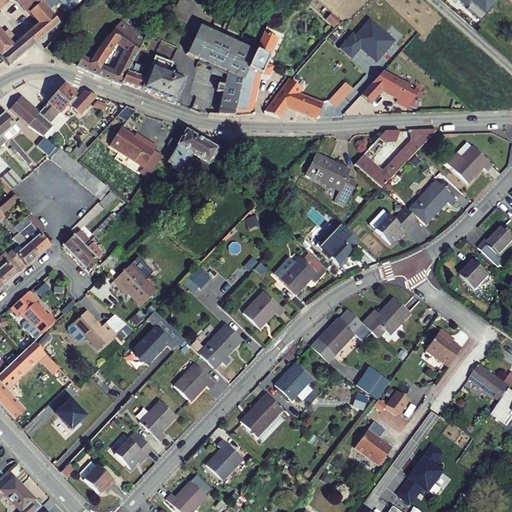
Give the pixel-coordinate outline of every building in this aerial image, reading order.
[(0,0),(0,3),(3,0),(18,0),(37,22),(25,33),(34,43),(58,22),(45,7),(40,1),(37,4),(33,0),(0,0)] [(139,0),(135,5),(146,10),(154,0),(139,0)] [(185,13),(190,0),(179,0),(175,9),(185,13)] [(480,18),(494,0),(463,0),(467,3),(466,6),(480,18)] [(339,19),(331,12),(326,18),(334,25),(339,19)] [(335,43),(349,55),(358,45),(374,59),(393,37),(367,14),(352,31),(349,28),(335,43)] [(103,37),(88,59),(78,54),(72,66),(119,84),(120,81),(126,69),(130,62),(144,36),(140,33),(137,38),(115,25),(113,26),(108,34),(103,37)] [(0,55),(8,65),(27,49),(18,39),(17,40),(8,29),(1,35),(0,33),(0,55)] [(194,56),(227,70),(243,77),(245,68),(253,50),(206,29),(194,56)] [(240,89),(235,107),(252,109),(261,73),(263,68),(270,70),(273,63),(266,60),(268,57),(269,58),(277,38),(261,31),(253,50),(245,68),(243,77),(240,87),(240,89)] [(57,59),(72,66),(78,54),(62,48),(57,59)] [(120,81),(174,101),(183,76),(170,70),(173,61),(155,53),(145,77),(140,75),(143,66),(134,63),(131,71),(126,69),(120,81)] [(243,77),(227,70),(224,82),(240,89),(240,87),(243,77)] [(380,70),(358,94),(367,102),(379,89),(395,96),(394,100),(406,106),(415,88),(380,70)] [(290,78),(266,109),(275,114),(284,103),(313,113),(317,101),(293,91),(298,84),(290,78)] [(215,112),(234,113),(235,107),(240,89),(224,82),(217,79),(214,87),(222,90),(215,112)] [(23,123),(36,132),(39,135),(50,125),(47,122),(58,112),(63,107),(69,101),(59,90),(33,115),(23,123)] [(69,101),(63,107),(75,119),(98,97),(84,92),(72,104),(69,101)] [(15,96),(3,108),(23,123),(33,115),(15,96)] [(122,105),(111,116),(120,119),(131,108),(122,105)] [(12,127),(0,113),(0,137),(0,138),(4,135),(12,127)] [(382,183),(435,125),(383,127),(354,158),(382,183)] [(116,127),(106,146),(141,165),(153,144),(137,135),(136,138),(130,135),(116,127)] [(206,161),(215,147),(184,128),(166,159),(178,166),(180,163),(184,156),(188,159),(196,164),(199,165),(201,165),(204,163),(206,161)] [(29,142),(44,152),(52,144),(39,135),(36,132),(29,142)] [(21,160),(24,157),(4,135),(0,138),(5,143),(10,149),(21,160)] [(79,150),(83,146),(79,141),(75,145),(70,142),(61,151),(64,153),(70,157),(71,159),(79,150)] [(443,159),(465,179),(472,172),(470,171),(478,162),(484,167),(490,160),(469,142),(460,152),(454,147),(443,159)] [(7,152),(10,149),(5,143),(1,147),(7,152)] [(96,194),(104,183),(98,178),(71,159),(70,157),(64,153),(61,151),(52,144),(44,152),(45,154),(44,155),(96,194)] [(305,172),(340,186),(336,196),(346,201),(357,176),(346,171),(349,165),(313,150),(305,172)] [(180,163),(184,165),(188,159),(184,156),(180,163)] [(250,199),(255,203),(278,178),(279,177),(252,157),(247,163),(269,181),(254,197),(253,196),(250,199)] [(6,168),(0,172),(0,183),(4,188),(15,178),(6,168)] [(434,177),(407,206),(416,215),(423,221),(437,207),(435,206),(443,198),(448,203),(454,196),(434,177)] [(8,193),(0,199),(0,209),(13,198),(8,193)] [(104,199),(99,193),(87,204),(93,210),(104,199)] [(371,228),(387,242),(394,235),(396,236),(416,215),(407,206),(403,202),(391,215),(387,211),(371,228)] [(11,222),(8,225),(34,254),(45,243),(35,232),(40,228),(26,213),(21,218),(24,221),(16,228),(11,222)] [(475,243),(496,262),(502,257),(498,252),(511,237),(511,232),(500,221),(487,234),(485,232),(475,243)] [(88,228),(92,232),(96,228),(92,223),(88,228)] [(5,255),(17,268),(34,254),(8,225),(4,228),(9,235),(8,236),(18,248),(12,253),(9,250),(5,255)] [(311,240),(337,263),(344,255),(341,253),(348,246),(325,225),(311,240)] [(59,242),(70,253),(80,243),(79,242),(86,236),(76,227),(70,233),(70,232),(59,242)] [(81,265),(91,254),(80,243),(70,253),(81,265)] [(118,245),(99,264),(106,271),(125,253),(118,245)] [(276,275),(294,292),(300,285),(298,284),(307,274),(312,279),(323,267),(302,247),(276,275)] [(0,282),(1,283),(12,273),(17,268),(5,255),(2,251),(0,252),(0,282)] [(474,287),(488,273),(469,255),(462,262),(465,266),(459,272),(474,287)] [(137,301),(152,286),(125,260),(108,278),(113,283),(115,281),(137,301)] [(206,283),(211,277),(198,265),(192,271),(187,277),(200,289),(206,283)] [(240,310),(257,326),(263,319),(262,317),(270,309),(275,313),(281,307),(260,288),(240,310)] [(358,320),(372,334),(379,327),(384,331),(405,309),(388,294),(383,299),(385,301),(375,311),(370,306),(358,320)] [(24,331),(38,318),(26,304),(24,305),(17,298),(3,311),(10,319),(12,317),(24,331)] [(111,329),(101,318),(95,323),(80,308),(67,321),(94,347),(112,330),(111,329)] [(121,318),(110,309),(101,318),(111,329),(121,318)] [(174,350),(184,338),(155,312),(148,320),(155,327),(137,347),(135,358),(140,362),(151,360),(166,343),(174,350)] [(314,337),(331,353),(351,332),(334,316),(327,322),(329,324),(321,333),(319,331),(314,337)] [(203,343),(223,362),(229,356),(223,351),(233,341),(235,342),(240,337),(223,320),(203,343)] [(422,347),(445,363),(458,345),(449,338),(445,335),(447,333),(438,326),(422,347)] [(0,406),(11,419),(22,409),(3,389),(35,359),(47,370),(54,363),(30,340),(21,350),(0,370),(0,406)] [(173,383),(191,399),(196,393),(194,391),(203,381),(208,386),(214,380),(194,361),(173,383)] [(272,383),(289,400),(309,378),(292,361),(286,368),(287,370),(279,379),(277,377),(272,383)] [(465,378),(496,400),(507,386),(501,381),(488,372),(484,369),(476,364),(465,378)] [(511,374),(508,372),(501,381),(507,386),(507,385),(511,378),(511,374)] [(511,388),(507,385),(507,386),(496,400),(490,409),(505,420),(511,412),(511,413),(511,388)] [(406,397),(394,388),(383,402),(395,411),(406,397)] [(237,421),(254,437),(281,409),(264,392),(251,406),(252,407),(244,416),(242,415),(237,421)] [(55,412),(72,429),(87,414),(71,397),(55,412)] [(140,420),(160,439),(166,432),(161,428),(170,419),(172,420),(178,414),(161,398),(140,420)] [(365,426),(365,425),(351,443),(375,462),(389,443),(376,434),(382,426),(371,418),(365,426)] [(115,452),(130,466),(138,458),(141,461),(154,447),(135,430),(115,452)] [(90,442),(90,441),(87,439),(58,469),(62,473),(63,471),(66,468),(71,463),(90,442)] [(204,464),(221,480),(241,458),(221,439),(215,445),(220,449),(211,459),(210,458),(204,464)] [(423,457),(396,493),(408,502),(420,486),(426,490),(441,470),(431,463),(440,452),(430,445),(422,456),(423,457)] [(273,448),(227,508),(232,511),(240,511),(243,508),(249,511),(267,511),(301,469),(273,448)] [(85,476),(97,464),(91,459),(79,471),(85,476)] [(109,487),(116,480),(98,462),(97,464),(85,476),(84,477),(99,492),(106,484),(109,487)] [(72,472),(76,468),(71,463),(66,468),(72,472)] [(329,473),(323,469),(318,475),(324,479),(329,473)] [(31,511),(40,504),(34,498),(14,476),(0,487),(0,489),(19,509),(16,511),(31,511)] [(165,500),(178,511),(191,511),(206,497),(189,481),(183,487),(185,488),(176,498),(171,494),(165,500)] [(289,490),(279,504),(290,511),(300,497),(289,490)]
